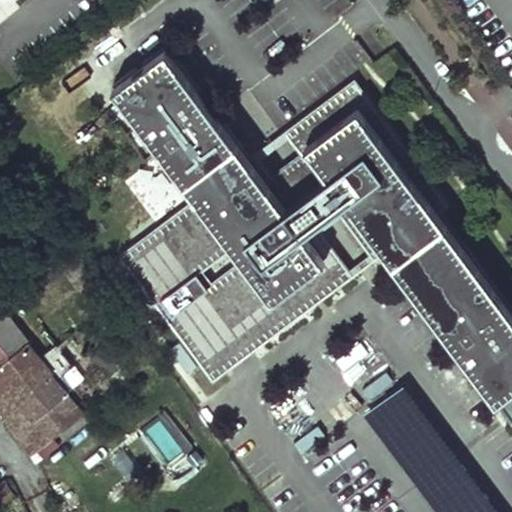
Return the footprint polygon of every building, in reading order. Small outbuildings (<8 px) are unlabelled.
[(245,150),(162,39),(108,80),(192,192),(115,250),(210,375),(382,246),(493,394),(511,379),(511,303),(350,71),(245,150)] [(0,386),(39,353),(0,303),(0,386)] [(39,353),(0,386),(0,406),(7,415),(4,417),(32,452),(86,412),(68,388),(75,383),(66,372),(78,363),(59,337),(39,353)] [(510,416),(511,414),(511,379),(493,394),(510,416)] [(0,464),(0,482),(9,478),(1,463),(0,464)] [(0,482),(0,496),(13,489),(9,478),(0,482)]
